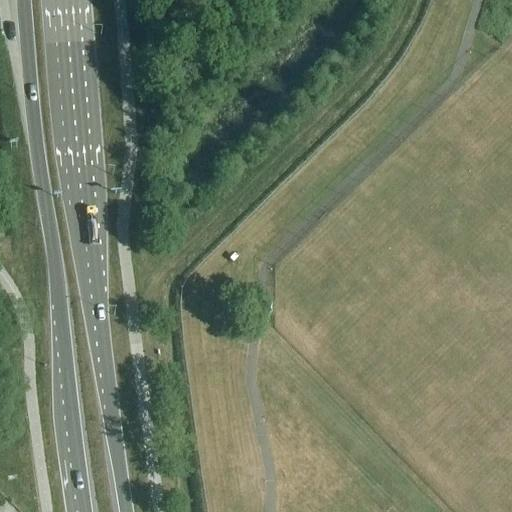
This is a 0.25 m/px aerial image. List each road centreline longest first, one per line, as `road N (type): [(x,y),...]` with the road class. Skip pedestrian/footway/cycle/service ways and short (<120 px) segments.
road 1 (primary): [(22,0),(84,511)]
road 2 (primary): [(124,511),(85,256),(65,0)]
